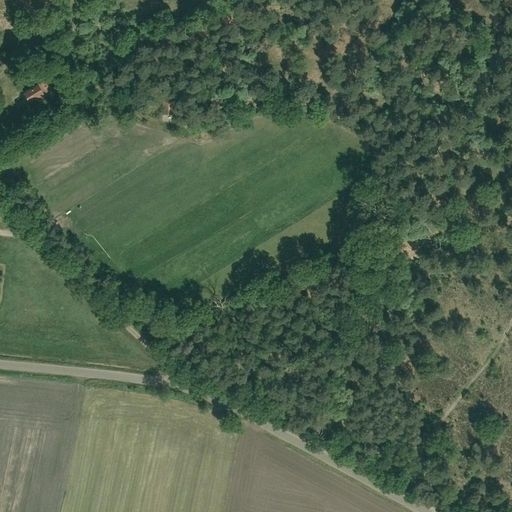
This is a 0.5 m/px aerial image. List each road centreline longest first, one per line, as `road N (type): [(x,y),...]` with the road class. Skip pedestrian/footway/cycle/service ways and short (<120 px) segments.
road 1 (unclassified): [(423,511),(190,389),(0,367)]
road 2 (track): [(175,385),(0,205)]
